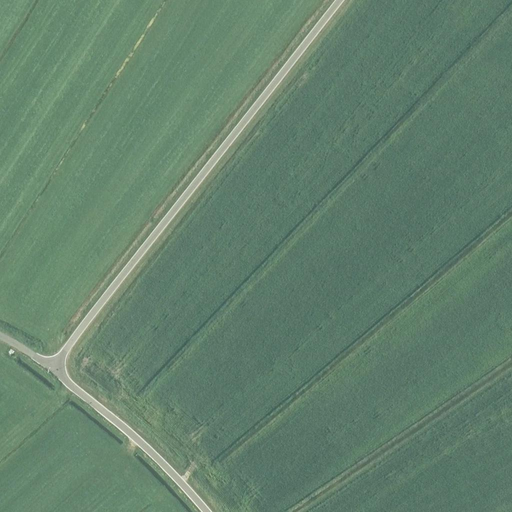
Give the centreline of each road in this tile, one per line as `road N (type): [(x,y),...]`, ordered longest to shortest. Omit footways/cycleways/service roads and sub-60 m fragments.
road 1 (tertiary): [(50,368),(339,0)]
road 2 (tertiary): [(205,511),(152,454),(50,368)]
